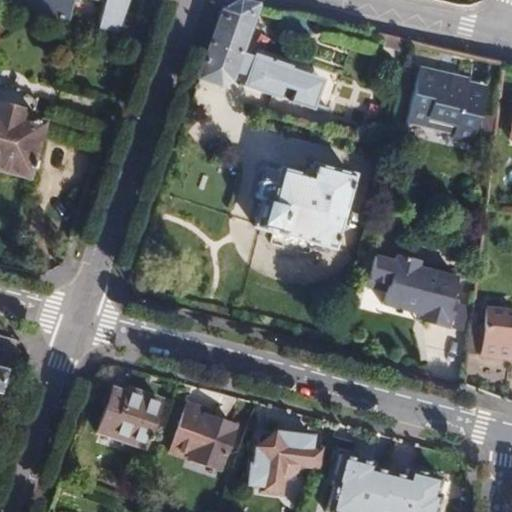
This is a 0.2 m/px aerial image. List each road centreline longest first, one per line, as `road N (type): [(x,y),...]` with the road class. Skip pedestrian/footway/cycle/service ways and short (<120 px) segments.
road 1 (residential): [(507,427),(78,319)]
road 2 (residential): [(187,0),(78,319)]
road 3 (residential): [(78,319),(13,511)]
road 4 (residential): [(351,0),(502,34)]
